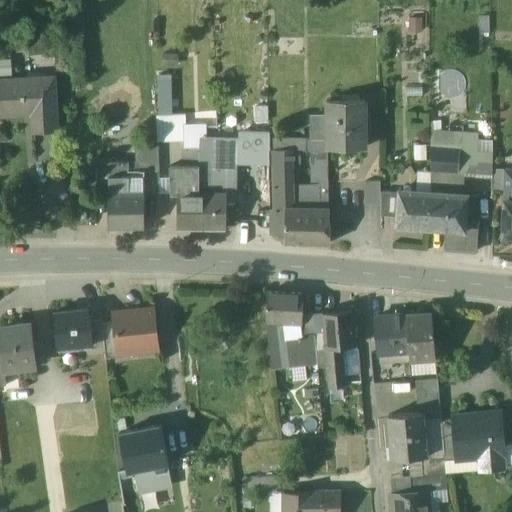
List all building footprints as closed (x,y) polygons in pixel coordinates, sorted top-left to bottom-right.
[(0,73),(15,73),(14,57),(0,57),(0,73)] [(54,77),(0,80),(0,114),(24,113),(23,109),(31,108),(32,130),(57,129),(54,77)] [(364,100),(325,101),(326,115),(326,138),(326,148),(327,148),(365,147),(364,100)] [(238,139),(235,139),(235,160),(270,160),(270,150),(269,138),(268,105),(254,105),(255,125),(240,124),(240,139),(238,139)] [(184,115),(155,116),(156,141),(185,140),(184,133),(184,115)] [(326,138),(326,115),(312,116),(313,138),(326,138)] [(491,121),(475,121),(475,132),(492,133),(491,121)] [(475,132),(431,130),(430,149),(461,152),(462,152),(492,153),(492,133),(475,132)] [(38,133),(39,151),(60,150),(59,132),(38,133)] [(203,133),(184,133),(185,140),(185,154),(186,154),(199,154),(200,138),(203,138),(203,133)] [(235,139),(203,138),(200,138),(199,154),(198,193),(203,193),(224,194),(224,200),(234,200),(235,160),(235,139)] [(307,138),(269,138),(270,150),(273,150),(292,150),(296,150),(307,150),(307,138)] [(313,138),(307,138),(307,150),(307,151),(314,151),(327,151),(327,148),(326,148),(326,138),(313,138)] [(156,141),(136,141),(136,170),(144,170),(144,172),(157,172),(156,141)] [(430,149),(431,169),(459,172),(461,152),(430,149)] [(292,150),(273,150),(274,195),(292,196),(292,186),(292,176),(292,150)] [(327,151),(314,151),(314,183),(318,183),(318,186),(319,186),(320,212),(327,212),(327,209),(328,209),(327,151)] [(462,152),(461,152),(459,172),(459,173),(492,175),(492,170),(492,153),(462,152)] [(199,154),(186,154),(186,165),(169,166),(169,178),(170,195),(177,196),(177,193),(198,193),(199,154)] [(108,161),(95,161),(96,188),(109,188),(108,161)] [(129,162),(108,161),(109,188),(109,193),(143,193),(144,172),(144,170),(136,170),(129,170),(129,162)] [(505,170),(492,170),(492,175),(492,189),(505,190),(505,170)] [(170,195),(169,178),(157,178),(157,195),(170,195)] [(380,181),(365,181),(365,205),(380,205),(380,181)] [(318,186),(292,186),(292,196),(293,212),(320,212),(319,186),(318,186)] [(432,192),(400,190),(397,226),(429,228),(432,192)] [(383,207),(396,209),(398,193),(385,192),(383,207)] [(467,195),(432,192),(429,228),(445,230),(465,231),(466,221),(467,195)] [(143,193),(109,193),(109,227),(143,227),(143,193)] [(198,193),(177,193),(177,196),(177,228),(199,228),(200,211),(202,210),(203,193),(198,193)] [(224,194),(203,193),(202,210),(200,211),(199,228),(224,228),(224,200),(224,194)] [(292,196),(274,195),(274,211),(270,211),(270,233),(285,234),(285,242),(329,243),(329,212),(327,212),(320,212),(293,212),(292,196)] [(511,200),(504,200),(503,236),(511,236),(511,200)] [(479,222),(466,221),(465,231),(445,230),(443,248),(477,251),(479,222)] [(303,297),(269,295),(266,322),(301,324),(302,317),(303,297)] [(89,310),(55,314),(58,347),(91,343),(93,343),(90,321),(89,310)] [(152,310),(113,314),(114,322),(117,350),(147,347),(149,349),(155,348),(158,344),(157,339),(155,337),(152,310)] [(352,312),(323,315),(324,335),(326,349),(326,350),(343,349),(355,348),(352,312)] [(433,313),(408,315),(410,351),(411,360),(437,358),(433,313)] [(323,315),(314,316),(315,333),(315,335),(324,335),(323,315)] [(408,315),(375,318),(378,353),(410,351),(408,315)] [(302,334),(315,333),(314,316),(302,317),(301,324),(302,334)] [(101,319),(90,321),(93,343),(91,343),(92,349),(104,348),(102,323),(101,319)] [(114,322),(102,323),(104,348),(106,358),(118,357),(117,350),(114,322)] [(301,324),(266,322),(272,369),(318,364),(317,349),(315,335),(315,333),(302,334),(301,324)] [(32,325),(0,329),(0,349),(3,369),(4,369),(37,365),(32,325)] [(326,349),(317,349),(318,364),(318,368),(327,367),(327,366),(326,350),(326,349)] [(343,349),(326,350),(327,366),(344,365),(343,349)] [(344,365),(327,366),(327,367),(329,389),(346,388),(344,365)] [(439,378),(416,380),(417,391),(440,389),(439,378)] [(440,389),(417,391),(419,413),(423,412),(424,421),(443,420),(440,389)] [(89,399),(49,405),(57,460),(97,454),(89,399)] [(419,413),(389,415),(393,460),(421,457),(427,457),(427,455),(424,421),(423,412),(419,413)] [(501,413),(453,417),(454,421),(457,455),(484,453),(485,469),(505,467),(501,413)] [(454,421),(443,422),(445,453),(446,460),(457,460),(457,455),(454,421)] [(161,424),(121,433),(128,471),(135,469),(166,463),(169,463),(161,424)] [(445,453),(427,455),(427,457),(421,457),(423,475),(447,473),(446,460),(445,453)] [(166,463),(135,469),(136,473),(140,492),(170,487),(166,463)] [(423,475),(411,476),(412,492),(428,491),(428,492),(449,490),(447,473),(423,475)] [(412,492),(392,494),(392,511),(429,511),(428,492),(428,491),(412,492)] [(342,511),(342,492),(284,493),(284,511),(342,511)] [(88,511),(87,500),(63,503),(64,511),(88,511)]
